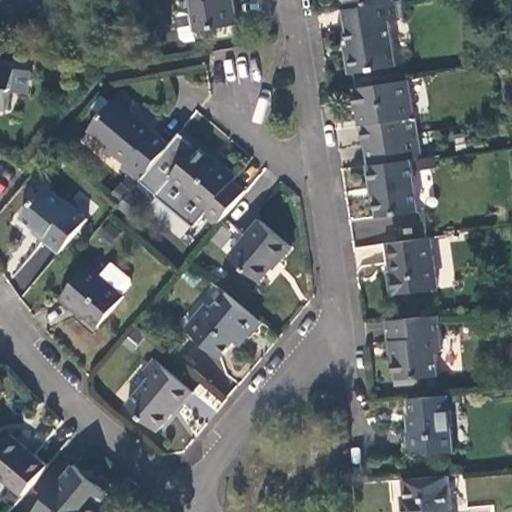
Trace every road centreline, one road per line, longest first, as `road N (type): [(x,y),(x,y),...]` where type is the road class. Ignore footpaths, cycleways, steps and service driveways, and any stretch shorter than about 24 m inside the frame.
road 1 (residential): [(323,194),(334,323),(201,485)]
road 2 (residential): [(0,322),(115,442),(176,480),(201,485)]
road 3 (residential): [(323,194),(290,0)]
road 4 (residential): [(224,111),(323,194)]
